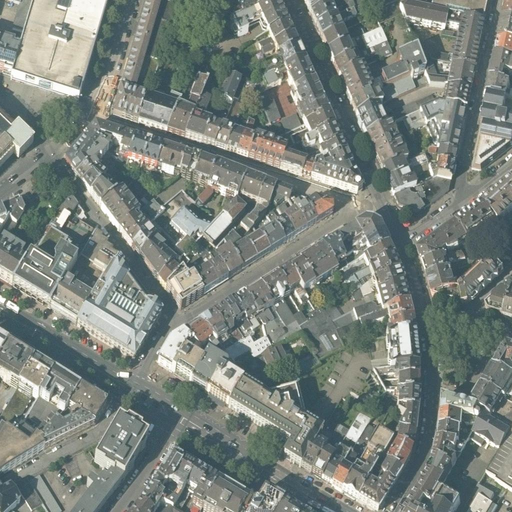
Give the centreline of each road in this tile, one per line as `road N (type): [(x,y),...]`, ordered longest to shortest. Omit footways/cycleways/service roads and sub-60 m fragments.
road 1 (residential): [(178,325),(345,218),(347,205),(90,114)]
road 2 (residential): [(288,0),(399,246)]
road 3 (residential): [(53,153),(178,325)]
road 4 (residential): [(465,200),(460,185),(499,0)]
road 5 (residential): [(425,316),(430,433),(397,511)]
road 6 (tertiary): [(177,417),(339,511)]
road 7 (tertiary): [(0,315),(134,392)]
road 8 (residential): [(90,114),(127,0)]
